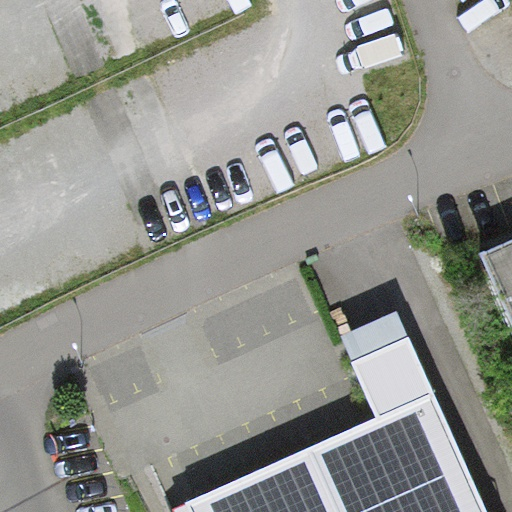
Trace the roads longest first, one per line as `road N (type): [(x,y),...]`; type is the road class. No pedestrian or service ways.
road 1 (residential): [(0,367),(470,141)]
road 2 (residential): [(470,141),(421,0)]
